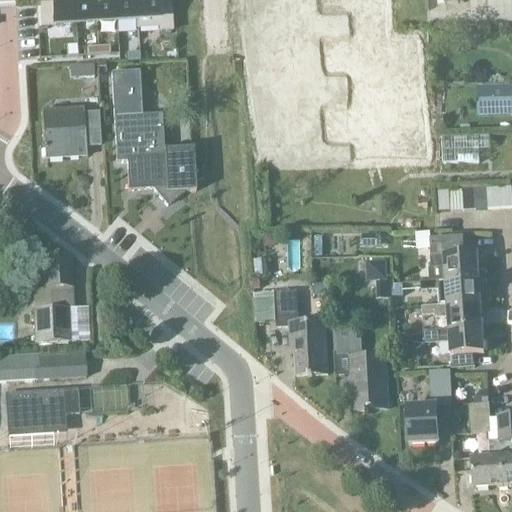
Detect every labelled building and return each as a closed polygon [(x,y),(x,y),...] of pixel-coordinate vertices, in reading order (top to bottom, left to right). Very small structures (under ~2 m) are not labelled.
[(77,26),(75,0),(52,0),(53,6),(41,7),(42,28),(77,26)] [(95,0),(75,0),(77,26),(97,25),(95,0)] [(95,0),(97,25),(118,24),(116,0),(95,0)] [(140,22),(138,0),(116,0),(118,24),(137,22),(140,22)] [(138,0),(140,22),(137,22),(137,30),(159,29),(159,33),(173,32),(171,3),(159,4),(159,0),(138,0)] [(313,0),(315,16),(360,13),(359,0),(313,0)] [(346,37),(317,39),(318,62),(361,58),(360,37),(372,37),(371,22),(345,23),(346,37)] [(98,49),(99,57),(110,56),(110,48),(98,49)] [(99,57),(98,49),(87,50),(87,57),(99,57)] [(140,54),(128,55),(128,62),(140,62),(140,54)] [(361,58),(318,62),(320,85),(349,82),(350,96),(376,94),(375,79),(363,80),(361,58)] [(140,74),(111,75),(116,164),(127,164),(129,193),(154,191),(168,209),(165,151),(163,116),(142,117),(140,74)] [(511,75),(480,76),(480,91),(511,89),(511,75)] [(511,91),(480,91),(480,108),(511,108),(511,91)] [(351,108),(321,110),(323,133),(366,130),(365,109),(377,108),(376,94),(350,96),(351,108)] [(81,112),(42,114),(46,162),(85,159),(84,141),(99,140),(97,116),(82,117),(81,112)] [(366,130),(323,133),(324,156),(354,154),(355,166),(380,165),(379,150),(368,151),(366,130)] [(443,138),(444,165),(480,164),(480,152),(491,152),(490,137),(443,138)] [(194,150),(165,151),(168,209),(169,209),(185,197),(187,196),(197,196),(196,185),(203,185),(202,172),(195,172),(194,150)] [(511,208),(511,189),(499,190),(500,212),(511,210),(511,208)] [(500,212),(499,190),(486,191),(488,213),(500,212)] [(488,213),(486,191),(474,192),(475,214),(488,213)] [(475,214),(474,192),(462,193),(463,214),(475,214)] [(463,214),(462,193),(450,194),(451,215),(463,214)] [(451,215),(450,194),(437,195),(439,216),(451,215)] [(462,242),(430,244),(432,272),(433,272),(434,283),(445,283),(479,280),(478,257),(464,258),(462,242)] [(47,313),(35,314),(37,347),(70,345),(68,312),(75,311),(72,291),(71,258),(42,259),(44,293),(46,293),(47,313)] [(367,264),(368,284),(389,283),(388,263),(367,264)] [(398,286),(419,283),(418,274),(397,277),(398,286)] [(434,283),(420,284),(421,293),(439,291),(440,308),(481,305),(479,280),(445,283),(434,283)] [(297,293),(275,294),(276,330),(290,329),(291,345),(295,345),(296,376),(296,378),(327,376),(325,325),(298,327),(297,293)] [(440,308),(422,309),(422,318),(435,318),(435,320),(447,320),(448,331),(482,329),(481,305),(440,308)] [(448,331),(424,333),(425,346),(449,344),(450,359),(451,359),(451,371),(475,369),(474,357),(484,357),(482,329),(448,331)] [(353,383),(355,414),(388,412),(385,359),(361,361),(360,344),(355,345),(354,332),(336,333),(338,358),(348,357),(350,383),(353,383)] [(85,355),(35,358),(0,360),(0,385),(4,385),(87,380),(85,355)] [(407,448),(438,447),(436,409),(451,408),(450,374),(429,375),(431,408),(405,409),(407,448)] [(68,436),(66,417),(80,416),(78,391),(5,395),(8,440),(68,436)] [(503,490),(500,444),(499,418),(496,418),(496,421),(489,421),(488,407),(470,409),(471,435),(489,434),(490,445),(491,461),(472,462),(474,492),(503,490)] [(511,417),(499,418),(500,444),(503,490),(511,489),(511,417)]
